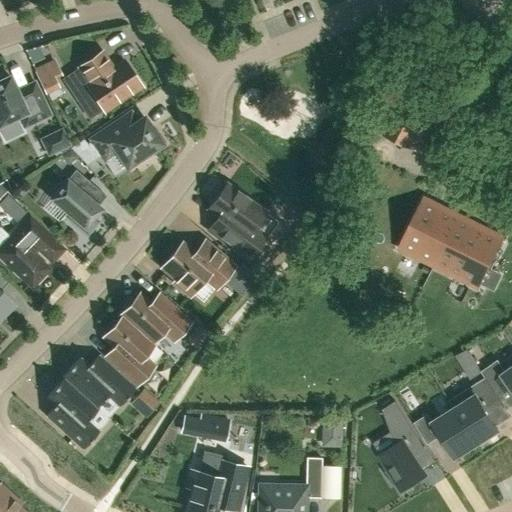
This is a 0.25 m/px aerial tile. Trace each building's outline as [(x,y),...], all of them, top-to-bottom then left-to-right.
[(26,49),(32,65),(44,60),(37,45),(26,49)] [(102,51),(79,66),(91,83),(88,85),(104,110),(141,85),(125,60),(111,70),(108,65),(111,63),(102,51)] [(56,62),(36,71),(44,89),(57,83),(54,78),(62,74),(56,62)] [(102,108),(73,67),(59,77),(88,118),(102,108)] [(418,151),(445,97),(389,69),(376,96),(389,102),(375,130),(418,151)] [(50,114),(35,81),(17,89),(10,75),(6,77),(2,74),(0,74),(0,124),(19,116),(24,127),(50,114)] [(101,155),(102,157),(115,148),(127,166),(149,152),(153,153),(164,146),(165,142),(159,133),(155,132),(144,117),(138,121),(131,111),(118,120),(90,139),(87,141),(85,138),(72,147),(88,164),(101,155)] [(62,127),(39,139),(48,156),(54,153),(55,156),(69,149),(68,147),(71,145),(62,127)] [(61,157),(68,165),(78,157),(71,148),(61,157)] [(76,169),(59,188),(51,198),(86,227),(101,208),(81,191),(90,181),(76,169)] [(0,197),(10,187),(6,179),(0,182),(0,197)] [(254,228),(265,213),(227,184),(224,188),(221,187),(217,187),(209,198),(210,202),(212,204),(209,208),(219,216),(209,230),(249,259),(266,236),(254,228)] [(26,212),(8,194),(0,201),(0,206),(17,222),(26,212)] [(442,207),(425,198),(400,248),(477,287),(487,267),(492,267),(498,255),(495,251),(502,237),(484,228),(483,231),(474,226),(475,223),(448,210),(446,212),(440,209),(442,207)] [(30,217),(0,249),(0,254),(32,286),(49,268),(32,253),(36,249),(37,249),(39,247),(52,260),(63,249),(30,217)] [(205,241),(195,253),(182,243),(162,267),(177,280),(174,283),(186,293),(189,290),(192,293),(205,278),(216,288),(235,266),(205,241)] [(256,277),(268,263),(267,262),(261,257),(260,256),(248,269),(255,276),(256,277)] [(0,315),(12,303),(0,291),(0,290),(9,281),(0,272),(0,315)] [(122,316),(154,345),(155,344),(153,342),(163,330),(174,340),(190,322),(159,294),(150,303),(139,294),(137,296),(134,293),(124,304),(127,307),(120,314),(122,316)] [(154,345),(122,316),(116,322),(114,320),(104,331),(106,333),(104,336),(115,346),(106,355),(138,384),(154,366),(143,356),(154,345)] [(96,407),(107,395),(119,406),(135,388),(99,356),(90,366),(80,357),(63,376),(64,377),(96,407)] [(497,360),(481,371),(485,377),(497,395),(509,386),(511,389),(511,366),(506,371),(497,360)] [(55,405),(45,415),(83,449),(99,431),(87,420),(98,408),(96,407),(64,377),(46,397),(55,405)] [(470,386),(449,400),(454,408),(476,444),(498,430),(485,408),(500,399),(497,395),(485,377),(470,386)] [(143,387),(138,392),(154,407),(157,403),(159,401),(143,387)] [(138,392),(132,399),(148,413),(154,407),(138,392)] [(425,448),(395,400),(381,409),(385,418),(390,432),(397,443),(378,455),(387,469),(384,471),(392,483),(395,481),(401,491),(418,480),(415,475),(423,470),(413,455),(425,448)] [(427,414),(413,423),(427,444),(441,436),(455,458),(476,444),(454,408),(432,422),(427,414)] [(198,421),(182,418),(178,436),(224,445),(230,422),(199,415),(198,421)] [(322,417),(321,447),(341,447),(342,417),(322,417)] [(192,488),(186,511),(219,511),(221,507),(236,511),(241,490),(247,467),(226,462),(227,456),(203,450),(198,472),(192,471),(188,487),(192,488)] [(258,484),(257,511),(305,511),(306,498),(320,498),(321,458),(306,458),(305,485),(258,484)] [(23,505),(17,500),(0,484),(0,511),(24,511),(20,508),(23,505)]
